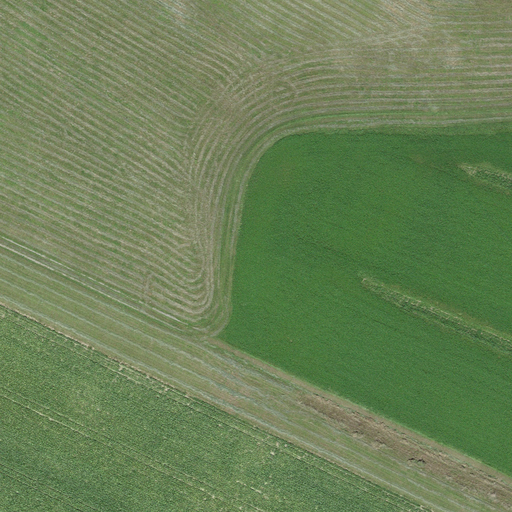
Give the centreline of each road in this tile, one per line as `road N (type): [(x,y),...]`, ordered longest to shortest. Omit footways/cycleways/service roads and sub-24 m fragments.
road 1 (track): [(511,111),(329,113),(289,123),(257,146),(239,185),(222,318),(213,331),(194,331),(0,240)]
road 2 (track): [(194,331),(511,478)]
